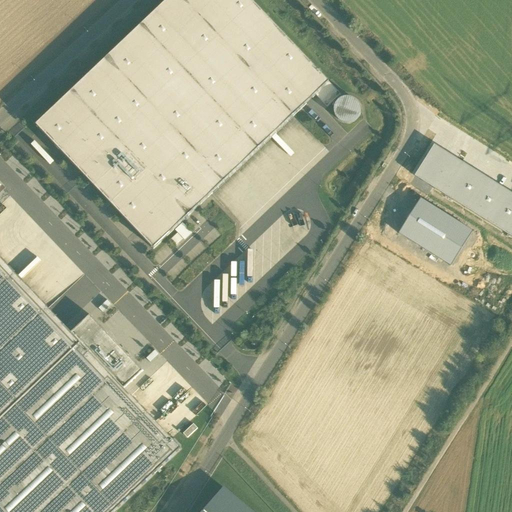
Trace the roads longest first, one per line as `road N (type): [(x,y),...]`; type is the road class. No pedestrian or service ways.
road 1 (residential): [(223,438),(408,134),(400,95),(312,0)]
road 2 (track): [(511,341),(405,511)]
road 3 (residential): [(129,0),(0,118)]
